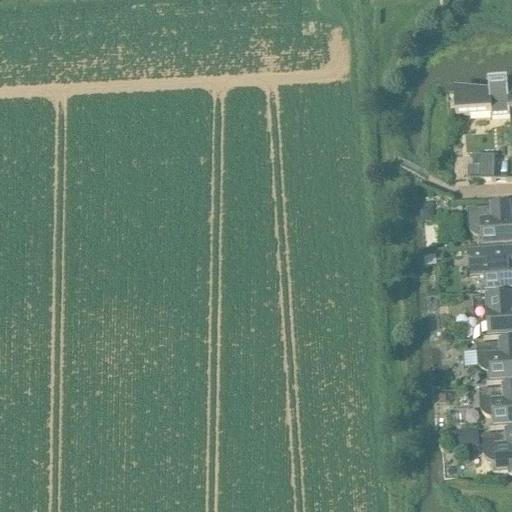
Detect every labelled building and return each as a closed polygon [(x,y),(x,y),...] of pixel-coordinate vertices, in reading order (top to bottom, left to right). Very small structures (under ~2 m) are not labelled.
[(510,120),(510,116),(508,90),(506,90),(506,95),(489,96),(454,94),(454,102),(456,119),(491,117),(491,121),(510,120)] [(494,183),(494,159),(480,159),(480,169),(468,169),(468,183),(494,183)] [(469,223),(469,231),(471,236),(475,239),(480,240),(483,240),(484,251),(511,249),(511,223),(510,210),(468,213),(468,223),(469,223)] [(471,268),(472,276),(474,281),(478,284),(482,285),(486,285),(487,297),(511,295),(511,255),(471,258),(471,268)] [(474,313),(475,321),(477,326),(480,329),(485,330),(489,330),(490,342),(511,340),(511,300),(473,303),(474,313)] [(478,358),(478,367),(480,371),(484,375),(488,376),(492,375),(493,387),(511,385),(511,346),(477,349),(477,358),(478,358)] [(434,405),(445,405),(444,391),(433,392),(434,405)] [(480,403),(481,412),(483,416),(486,419),(491,420),(495,420),(496,432),(511,430),(511,391),(479,393),(480,403)] [(451,436),(452,450),(479,449),(478,435),(451,436)] [(483,448),(484,456),(486,461),(489,464),(494,465),(498,465),(499,477),(509,476),(509,479),(511,478),(511,436),(482,438),(483,448)]
